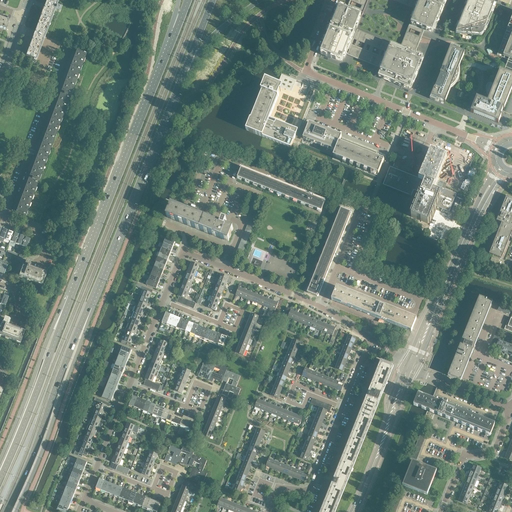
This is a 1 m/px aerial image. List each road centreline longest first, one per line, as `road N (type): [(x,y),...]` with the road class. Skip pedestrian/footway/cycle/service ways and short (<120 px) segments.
road 1 (residential): [(231,252),(253,195),(231,187),(240,162),(356,207),(320,307)]
road 2 (primary): [(170,42),(66,305)]
road 3 (primary): [(86,314),(182,76)]
road 4 (tertiary): [(412,366),(474,212),(502,164)]
road 5 (primary): [(6,511),(86,314)]
road 6 (primary): [(15,511),(86,314)]
road 7 (residential): [(6,219),(55,86),(3,66)]
road 8 (primary): [(66,305),(0,476)]
road 9 (residential): [(465,134),(305,71)]
road 10 (primary): [(66,305),(0,459)]
road 11 (tertiary): [(352,511),(412,366)]
road 12 (residential): [(442,511),(464,459),(498,444),(511,409)]
